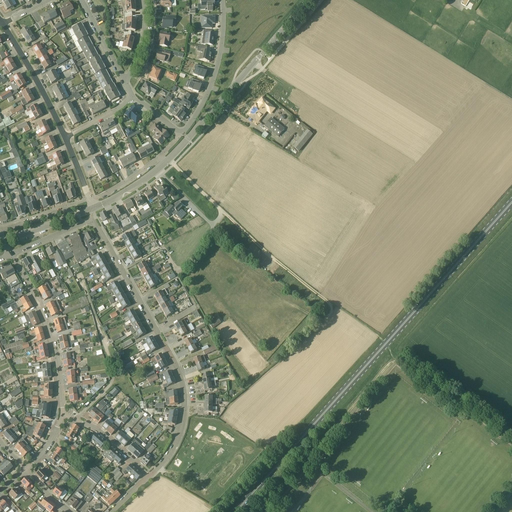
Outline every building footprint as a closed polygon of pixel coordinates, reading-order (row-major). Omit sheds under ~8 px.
[(3,4),(7,10),(13,7),(10,0),(3,4)] [(207,11),(213,11),(212,7),(214,7),(214,5),(214,4),(213,0),(209,0),(201,1),(200,1),(201,8),(201,10),(205,10),(205,8),(207,8),(207,11)] [(73,10),(68,2),(62,6),(63,9),(60,11),(64,19),(71,15),(69,12),(73,10)] [(124,16),(130,16),(130,12),(135,12),(135,6),(125,7),(122,7),(123,13),(124,13),(124,16)] [(53,11),(47,14),(50,20),(57,17),(53,11)] [(47,14),(40,17),(42,21),(37,24),(40,29),(45,26),(44,24),(50,20),(47,14)] [(136,19),(131,19),(130,16),(124,16),(124,19),(123,19),(123,25),(126,25),(135,25),(136,19)] [(175,17),(166,16),(166,20),(162,20),(162,28),(167,29),(167,28),(172,28),(172,24),(175,24),(175,17)] [(215,17),(212,17),(201,16),(201,28),(212,29),(212,24),(214,24),(215,17)] [(57,33),(66,28),(62,22),(53,26),(55,29),(56,31),(57,33)] [(87,31),(85,27),(84,27),(83,28),(81,24),(80,25),(79,23),(71,27),(72,29),(71,29),(73,33),(75,37),(77,41),(78,42),(87,36),(88,36),(87,35),(86,33),(87,32),(87,31)] [(123,34),(129,35),(130,31),(135,31),(135,25),(126,25),(123,25),(122,25),(121,31),(123,31),(123,34)] [(24,38),(31,34),(27,28),(21,32),(23,34),(22,35),(24,38)] [(214,35),(211,35),(211,31),(203,30),(202,38),(202,44),(204,45),(213,46),(214,35)] [(170,34),(160,33),(159,40),(160,41),(160,46),(167,47),(168,42),(170,34)] [(35,41),(31,34),(24,38),(26,42),(27,42),(29,44),(35,41)] [(129,35),(123,34),(122,37),(125,37),(123,43),(132,45),(134,39),(129,38),(129,35)] [(90,41),(89,39),(88,38),(87,36),(78,42),(77,41),(77,42),(79,45),(80,47),(90,41)] [(90,41),(80,47),(83,52),(93,47),(92,45),(90,41)] [(35,54),(42,50),(40,47),(44,45),(43,43),(32,49),(35,54)] [(123,43),(122,48),(120,48),(119,51),(126,54),(126,53),(125,53),(126,50),(131,51),(132,45),(123,43)] [(210,54),(209,54),(209,51),(206,51),(207,47),(199,46),(198,49),(201,50),(199,60),(209,63),(211,55),(210,54)] [(93,47),(83,52),(85,57),(96,52),(94,48),(93,47)] [(42,50),(35,54),(38,59),(45,56),(42,50)] [(6,53),(4,54),(3,51),(0,52),(0,55),(2,60),(3,59),(8,56),(6,53)] [(170,53),(163,51),(162,54),(157,53),(155,60),(164,62),(165,58),(169,59),(170,53)] [(96,52),(85,57),(87,60),(88,63),(89,63),(89,62),(98,57),(98,56),(98,55),(96,52)] [(41,65),(48,61),(45,56),(38,59),(41,65)] [(105,69),(104,66),(103,66),(105,65),(103,62),(102,60),(101,60),(100,59),(99,57),(98,57),(89,62),(89,63),(89,64),(91,68),(93,72),(95,74),(105,69)] [(10,59),(3,63),(0,64),(1,67),(4,65),(6,68),(13,64),(10,59)] [(55,64),(53,62),(50,64),(48,61),(41,65),(45,70),(55,64)] [(6,68),(8,71),(5,73),(6,75),(16,69),(13,64),(6,68)] [(206,73),(203,71),(204,68),(196,65),(194,68),(196,69),(193,75),(203,79),(206,73)] [(161,72),(160,71),(161,69),(153,66),(151,70),(153,71),(151,75),(150,74),(149,75),(149,76),(149,77),(148,78),(153,80),(153,79),(156,81),(158,77),(159,78),(161,72)] [(105,70),(105,69),(95,74),(94,75),(95,76),(97,80),(108,74),(106,71),(105,70)] [(47,80),(56,76),(55,73),(58,72),(57,70),(46,75),(48,78),(46,78),(47,80)] [(19,74),(9,80),(10,83),(14,81),(16,84),(22,80),(19,74)] [(110,78),(108,74),(97,80),(99,83),(100,85),(110,80),(110,78)] [(61,79),(60,77),(58,78),(56,76),(47,80),(48,82),(50,81),(51,84),(61,79)] [(199,82),(190,78),(189,82),(190,82),(188,89),(198,93),(201,86),(198,85),(199,82)] [(111,79),(110,80),(100,85),(101,87),(103,90),(113,85),(112,84),(113,83),(112,82),(111,79)] [(11,87),(14,92),(26,85),(22,80),(16,84),(11,87)] [(157,90),(150,85),(149,86),(147,84),(147,85),(145,85),(141,91),(146,93),(145,94),(149,96),(151,93),(154,95),(157,90)] [(119,98),(120,97),(118,93),(119,93),(119,92),(117,88),(115,88),(113,85),(103,90),(103,91),(103,90),(108,99),(110,102),(111,102),(112,104),(120,100),(119,98)] [(59,86),(53,89),(55,92),(53,92),(55,96),(63,92),(59,86)] [(28,90),(18,95),(19,97),(22,96),(24,99),(31,95),(28,90)] [(55,96),(57,100),(59,99),(60,102),(66,99),(67,101),(74,98),(79,95),(78,92),(69,97),(65,90),(63,92),(55,96)] [(12,96),(9,91),(0,96),(0,97),(2,102),(12,96)] [(192,101),(194,98),(187,94),(185,97),(180,105),(189,110),(193,102),(192,101)] [(34,101),(31,95),(24,99),(21,101),(23,106),(34,101)] [(164,100),(161,97),(156,104),(160,107),(164,100)] [(256,122),(266,111),(270,114),(274,110),(266,103),(266,102),(262,99),(258,104),(260,105),(258,107),(256,106),(248,115),(256,122)] [(105,109),(101,101),(98,102),(98,101),(94,102),(99,112),(105,109)] [(88,106),(90,109),(89,109),(93,115),(99,112),(94,102),(88,106)] [(70,103),(63,107),(67,113),(73,110),(70,103)] [(179,106),(178,107),(173,103),(170,108),(174,112),(172,115),(180,122),(185,115),(184,114),(186,111),(179,106)] [(36,105),(26,111),(27,113),(29,116),(32,114),(39,111),(36,105)] [(141,118),(136,113),(137,111),(136,110),(136,109),(136,108),(135,108),(134,108),(132,107),(124,115),(130,120),(131,118),(136,123),(141,118)] [(75,108),(73,110),(67,113),(70,119),(76,116),(78,115),(75,108)] [(39,111),(32,114),(34,118),(30,120),(31,122),(42,116),(39,111)] [(70,119),(73,126),(80,122),(76,116),(70,119)] [(6,128),(12,125),(11,122),(9,117),(2,120),(6,128)] [(272,118),(265,126),(278,137),(285,129),(272,118)] [(109,132),(115,129),(114,127),(115,126),(111,120),(105,123),(108,130),(109,132)] [(47,126),(44,121),(33,126),(35,128),(36,128),(37,131),(40,130),(47,126)] [(23,128),(28,126),(27,126),(26,123),(16,127),(18,131),(23,128)] [(105,123),(99,126),(102,133),(108,130),(105,123)] [(169,136),(162,130),(162,131),(155,125),(150,130),(156,135),(155,135),(155,137),(153,139),(156,142),(155,143),(155,144),(157,145),(158,145),(159,144),(160,145),(169,136)] [(40,130),(41,133),(38,135),(39,137),(49,132),(47,126),(40,130)] [(132,130),(130,131),(129,128),(125,130),(127,133),(125,134),(128,137),(134,134),(132,130)] [(121,129),(117,131),(121,139),(125,137),(121,129)] [(6,130),(1,132),(4,139),(9,137),(6,130)] [(52,137),(41,142),(42,144),(46,142),(47,146),(54,143),(52,137)] [(87,141),(81,144),(82,147),(81,147),(83,151),(90,147),(87,141)] [(47,146),(49,149),(45,151),(46,153),(57,148),(54,143),(47,146)] [(150,146),(143,149),(147,156),(153,153),(150,146)] [(94,153),(90,147),(83,151),(85,155),(86,154),(87,157),(94,153)] [(143,149),(137,152),(141,159),(147,156),(143,149)] [(125,158),(129,165),(135,162),(132,155),(130,152),(124,155),(125,158)] [(59,153),(48,158),(49,160),(53,159),(54,162),(61,159),(59,153)] [(110,163),(108,164),(110,168),(112,166),(111,164),(116,161),(113,157),(108,159),(110,163)] [(94,168),(101,164),(97,158),(91,161),(94,168)] [(125,158),(119,161),(123,169),(129,165),(125,158)] [(54,162),(55,166),(52,167),(53,169),(64,165),(61,159),(54,162)] [(97,174),(104,171),(101,164),(94,168),(97,174)] [(112,166),(110,168),(113,174),(118,171),(114,165),(112,166)] [(104,171),(97,174),(101,180),(107,177),(104,171)] [(72,183),(68,185),(70,191),(66,192),(69,200),(75,198),(74,194),(75,194),(72,183)] [(158,187),(157,186),(154,188),(155,189),(156,192),(154,193),(157,199),(158,199),(160,202),(166,199),(164,197),(169,194),(164,186),(161,188),(160,186),(158,187)] [(22,195),(20,189),(17,190),(20,196),(15,198),(17,203),(14,205),(16,209),(19,217),(25,215),(24,211),(25,210),(24,208),(26,207),(22,195)] [(60,196),(59,190),(54,191),(51,192),(53,198),(56,205),(62,203),(60,196)] [(42,191),(35,193),(37,201),(41,200),(43,209),(50,207),(48,199),(45,201),(42,191)] [(154,193),(153,191),(150,193),(149,191),(144,194),(148,202),(152,199),(153,202),(157,199),(154,193)] [(34,202),(33,197),(29,198),(31,204),(28,205),(30,213),(37,211),(34,202)] [(143,197),(140,199),(139,197),(133,200),(138,208),(141,206),(143,208),(147,205),(143,197)] [(129,200),(123,204),(127,211),(127,210),(130,216),(134,214),(130,209),(133,207),(129,200)] [(182,207),(178,203),(173,208),(170,205),(164,212),(169,217),(172,214),(175,211),(176,213),(175,214),(178,217),(183,212),(180,210),(182,207)] [(124,211),(121,213),(118,207),(112,210),(117,218),(119,217),(121,220),(127,217),(124,211)] [(113,215),(109,217),(108,218),(105,212),(99,215),(103,223),(106,221),(108,225),(109,225),(111,229),(118,226),(118,225),(116,221),(113,215)] [(145,220),(137,225),(139,229),(147,224),(145,220)] [(131,240),(136,236),(133,231),(131,232),(121,238),(124,243),(131,240)] [(93,251),(97,248),(95,245),(90,248),(88,243),(90,242),(89,241),(93,239),(89,233),(87,234),(86,232),(80,235),(86,245),(90,252),(93,251)] [(70,248),(79,263),(91,256),(89,252),(87,254),(76,234),(67,239),(72,247),(70,248)] [(134,245),(131,240),(124,243),(127,249),(134,245)] [(70,248),(69,248),(65,241),(57,245),(63,257),(72,253),(77,264),(79,263),(70,248)] [(134,245),(127,249),(131,255),(137,251),(134,245)] [(52,248),(45,251),(52,263),(56,261),(58,267),(67,264),(59,250),(54,253),(52,248)] [(137,251),(131,255),(134,260),(144,255),(143,252),(139,254),(137,251)] [(97,264),(104,260),(101,254),(90,260),(92,262),(95,261),(97,264)] [(35,257),(32,258),(30,260),(29,258),(22,261),(28,272),(31,271),(29,267),(32,265),(37,274),(43,271),(35,257)] [(104,260),(97,264),(100,270),(107,266),(104,260)] [(145,265),(149,263),(148,261),(137,266),(141,272),(147,268),(145,265)] [(147,268),(141,272),(144,278),(158,270),(157,270),(161,268),(159,265),(149,271),(147,268)] [(100,270),(104,276),(110,272),(107,266),(100,270)] [(10,267),(0,272),(0,274),(3,280),(6,279),(9,285),(18,280),(10,267)] [(158,270),(144,278),(147,283),(154,280),(152,276),(159,272),(158,270)] [(104,276),(106,279),(102,281),(103,283),(114,278),(110,272),(104,276)] [(157,278),(154,280),(147,283),(150,289),(161,283),(159,281),(157,278)] [(117,283),(106,289),(108,291),(111,289),(113,292),(120,289),(117,283)] [(50,290),(51,290),(48,285),(38,290),(41,295),(50,290)] [(116,298),(123,294),(120,289),(113,292),(116,298)] [(55,292),(53,293),(52,294),(50,290),(41,295),(44,301),(51,297),(53,299),(57,297),(55,292)] [(164,290),(154,296),(157,301),(164,297),(162,294),(166,292),(164,290)] [(119,304),(126,300),(123,294),(116,298),(119,304)] [(26,297),(16,302),(18,305),(21,303),(23,306),(29,302),(26,297)] [(174,299),(172,297),(169,298),(169,297),(165,300),(164,297),(157,301),(160,307),(167,303),(170,301),(174,299)] [(130,306),(126,300),(119,304),(121,308),(118,309),(119,312),(130,306)] [(49,311),(55,308),(56,308),(59,306),(58,303),(57,301),(46,305),(49,311)] [(29,302),(23,306),(25,309),(21,311),(23,313),(32,308),(29,302)] [(163,312),(170,308),(167,303),(160,307),(163,312)] [(49,311),(51,317),(62,312),(60,310),(57,311),(55,308),(49,311)] [(170,308),(163,312),(166,318),(177,312),(175,309),(172,311),(170,308)] [(129,321),(136,317),(133,311),(122,317),(123,319),(127,317),(129,321)] [(37,318),(34,312),(24,317),(25,319),(27,322),(37,318)] [(132,326),(139,323),(136,317),(129,321),(132,326)] [(217,317),(208,323),(213,329),(221,323),(217,317)] [(37,318),(27,322),(27,323),(23,324),(25,328),(28,326),(29,328),(40,324),(37,318)] [(55,327),(62,325),(61,322),(65,320),(64,318),(53,321),(55,327)] [(182,324),(186,323),(184,320),(175,325),(178,331),(184,328),(182,324)] [(72,324),(73,324),(75,331),(81,329),(79,322),(72,324)] [(132,326),(129,328),(125,330),(126,333),(130,331),(132,334),(135,332),(142,328),(139,323),(132,326)] [(68,330),(67,328),(66,324),(62,325),(55,327),(57,333),(68,330)] [(184,328),(178,331),(182,337),(191,332),(189,330),(187,326),(184,328)] [(41,328),(35,330),(30,332),(31,334),(35,333),(36,336),(43,334),(41,328)] [(135,332),(137,336),(134,338),(135,340),(146,334),(142,328),(135,332)] [(36,336),(37,340),(33,341),(34,344),(45,340),(43,334),(36,336)] [(67,343),(71,342),(69,336),(58,338),(60,344),(67,343)] [(192,342),(195,340),(194,337),(185,342),(188,348),(194,345),(192,342)] [(152,338),(141,343),(142,346),(146,344),(148,347),(155,343),(152,338)] [(130,340),(121,345),(123,349),(132,344),(130,340)] [(71,342),(67,343),(60,344),(61,351),(72,348),(71,345),(74,343),(77,343),(77,341),(71,342)] [(158,349),(155,343),(148,347),(150,351),(146,353),(148,355),(158,349)] [(200,349),(199,347),(196,348),(194,345),(188,348),(191,354),(200,349)] [(39,354),(47,352),(46,346),(34,348),(35,351),(35,355),(39,354)] [(219,349),(217,346),(203,352),(205,355),(219,349)] [(47,352),(39,354),(40,358),(36,359),(36,361),(48,359),(47,352)] [(161,354),(151,360),(152,362),(155,361),(157,364),(164,360),(161,354)] [(206,362),(205,358),(204,356),(194,360),(196,366),(202,364),(202,363),(206,362)] [(164,360),(157,364),(159,367),(156,369),(157,372),(167,366),(164,360)] [(207,366),(204,367),(202,364),(196,366),(199,372),(208,369),(207,366)] [(50,365),(42,366),(42,369),(40,369),(40,370),(37,370),(37,373),(42,372),(50,371),(50,365)] [(170,372),(159,376),(160,378),(162,382),(165,381),(173,378),(170,372)] [(149,384),(150,386),(154,385),(153,382),(158,379),(156,375),(152,376),(152,377),(147,379),(149,384)] [(166,384),(163,386),(164,388),(175,384),(173,378),(165,381),(166,384)] [(107,383),(95,384),(94,387),(90,392),(93,395),(107,383)] [(114,388),(110,394),(114,397),(119,392),(114,388)] [(89,416),(93,420),(103,410),(102,409),(106,404),(102,400),(97,405),(99,406),(95,410),(92,408),(87,412),(90,414),(89,416)] [(38,410),(50,412),(51,406),(40,404),(38,410)] [(38,410),(37,410),(36,417),(37,417),(49,419),(50,412),(38,410)] [(104,414),(104,413),(105,412),(103,410),(93,420),(98,424),(104,418),(102,417),(104,414)] [(177,413),(165,411),(165,413),(169,414),(168,418),(176,419),(177,413)] [(17,420),(14,417),(11,419),(9,421),(7,418),(0,422),(0,427),(1,429),(7,426),(10,422),(11,424),(12,424),(17,420)] [(109,419),(107,421),(102,427),(106,431),(114,423),(109,419)] [(45,427),(35,422),(34,422),(32,428),(43,433),(45,427)] [(117,430),(116,430),(119,426),(115,422),(114,423),(106,431),(111,436),(117,430)] [(80,427),(78,425),(77,427),(72,425),(69,430),(76,435),(79,429),(80,427)] [(17,430),(18,429),(16,427),(14,429),(12,430),(10,428),(2,435),(7,440),(17,430)] [(32,428),(29,434),(27,433),(25,436),(27,436),(32,438),(33,436),(40,439),(43,433),(32,428)] [(128,428),(124,432),(122,434),(120,433),(115,439),(119,443),(127,435),(127,434),(130,430),(128,428)] [(17,430),(7,440),(11,445),(19,437),(17,435),(16,434),(18,431),(17,430)] [(76,435),(69,430),(66,436),(70,439),(69,441),(71,442),(72,440),(76,435)] [(129,441),(132,438),(127,434),(127,435),(119,443),(124,447),(130,441),(129,441)] [(100,439),(96,435),(94,436),(92,438),(91,437),(89,438),(91,440),(91,441),(95,445),(100,439)] [(105,443),(100,439),(95,445),(100,449),(102,450),(104,448),(102,447),(105,443)] [(28,445),(23,440),(15,448),(19,453),(25,448),(25,447),(28,445)] [(132,455),(138,448),(133,444),(128,450),(132,455)] [(25,447),(25,448),(19,453),(23,458),(31,450),(27,445),(28,445),(25,447)] [(64,453),(63,453),(65,451),(63,449),(61,451),(57,448),(53,454),(60,458),(64,453)] [(143,453),(138,448),(132,455),(137,459),(143,453)] [(118,455),(114,451),(111,454),(107,451),(108,449),(102,456),(105,459),(105,458),(109,460),(111,463),(113,461),(118,455)] [(53,454),(50,459),(54,462),(52,464),(54,465),(56,463),(60,458),(53,454)] [(158,458),(153,454),(150,458),(146,455),(141,462),(146,467),(151,461),(153,463),(158,458)] [(118,455),(113,461),(118,465),(120,466),(122,465),(120,463),(123,459),(118,455)] [(2,466),(8,472),(13,468),(7,462),(2,466)] [(136,470),(130,465),(126,470),(125,469),(122,473),(124,475),(127,472),(131,476),(136,470)] [(64,472),(57,467),(55,470),(62,475),(64,472)] [(48,479),(40,470),(35,475),(43,483),(48,479)] [(93,472),(94,472),(91,470),(86,476),(96,484),(101,478),(93,472)] [(136,470),(131,476),(134,479),(131,482),(133,484),(136,480),(137,481),(141,475),(136,470)] [(61,477),(56,471),(53,474),(58,480),(61,477)] [(26,478),(21,483),(26,489),(29,486),(32,488),(34,487),(26,478)] [(65,491),(62,489),(61,491),(57,488),(52,493),(59,498),(63,493),(65,491)] [(120,497),(116,492),(115,492),(112,489),(110,491),(113,494),(111,497),(115,501),(120,497)] [(21,494),(19,491),(17,493),(14,490),(9,494),(14,500),(19,496),(19,495),(21,494)] [(31,493),(27,490),(25,492),(31,498),(34,496),(31,493)] [(104,497),(102,498),(102,499),(109,506),(115,501),(111,497),(110,497),(107,493),(104,497)] [(93,496),(90,494),(85,500),(88,503),(93,496)] [(82,503),(80,501),(77,498),(74,496),(72,499),(68,503),(70,505),(69,506),(73,510),(74,509),(76,511),(82,503)] [(50,503),(45,499),(42,503),(39,501),(38,503),(36,505),(34,502),(28,508),(31,511),(36,506),(43,511),(45,509),(50,503)] [(8,506),(7,506),(9,504),(7,502),(6,504),(2,500),(0,502),(0,507),(3,511),(8,506)] [(45,509),(48,511),(53,511),(52,511),(55,507),(50,503),(45,509)]
